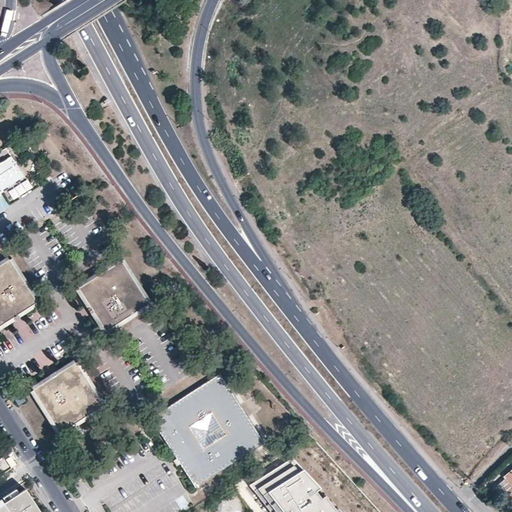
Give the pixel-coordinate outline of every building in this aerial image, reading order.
[(0,193),(24,178),(6,149),(0,152),(0,193)] [(0,324),(35,303),(20,279),(7,261),(0,265),(0,324)] [(105,331),(146,305),(120,263),(78,289),(105,331)] [(100,406),(74,364),(33,390),(59,432),(100,406)] [(263,443),(219,375),(150,420),(176,460),(194,487),(263,443)] [(21,396),(14,400),(20,408),(26,404),(21,396)] [(336,511),(326,495),(321,498),(315,491),(319,488),(292,458),(248,487),(268,511),(336,511)] [(511,469),(503,477),(511,487),(511,469)] [(511,489),(511,487),(504,478),(496,483),(508,493),(511,489)] [(0,494),(0,511),(45,511),(26,479),(0,494)]
